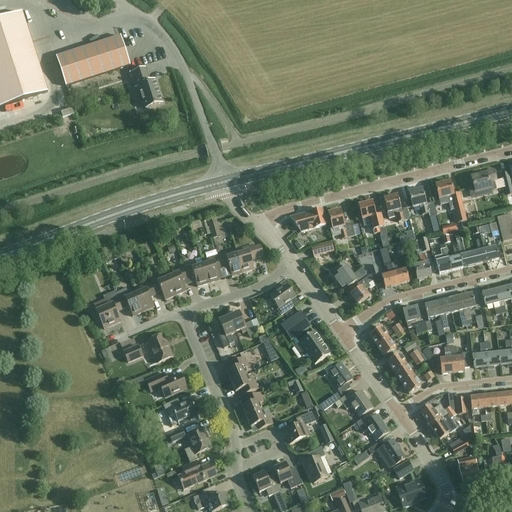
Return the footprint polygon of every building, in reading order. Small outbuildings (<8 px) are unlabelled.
[(0,108),(47,93),(22,13),(0,20),(0,108)] [(65,87),(130,66),(120,37),(56,58),(65,87)] [(145,69),(129,74),(134,88),(138,87),(145,109),(162,104),(155,81),(149,83),(145,69)] [(71,109),(60,112),(62,118),(73,114),(71,109)] [(496,191),(494,182),(496,181),(494,171),(483,174),(484,176),(471,179),(474,193),(490,189),(491,192),(496,191)] [(466,222),(459,193),(453,195),(450,183),(435,187),(438,200),(437,201),(438,205),(448,203),(450,211),(454,211),(457,224),(466,222)] [(506,197),(511,195),(510,185),(503,187),(506,197)] [(408,193),(412,209),(420,207),(422,216),(428,215),(429,219),(436,217),(433,204),(426,205),(422,190),(408,193)] [(397,196),(383,200),(387,214),(388,220),(396,218),(398,223),(409,220),(406,209),(400,210),(397,196)] [(362,221),(370,219),(374,235),(379,234),(378,230),(384,228),(381,217),(375,218),(372,203),(358,207),(362,221)] [(301,233),(326,226),(321,210),(290,218),(301,233)] [(330,231),(331,237),(340,235),(341,241),(354,238),(351,226),(344,227),(340,211),(328,214),(332,230),(330,231)] [(499,225),(510,221),(509,216),(497,219),(499,225)] [(215,217),(207,220),(209,227),(209,228),(211,234),(213,239),(220,237),(217,225),(215,217)] [(499,225),(500,231),(511,227),(510,221),(499,225)] [(200,222),(190,224),(192,232),(202,229),(200,224),(200,222)] [(206,222),(200,224),(202,229),(202,230),(204,236),(211,234),(209,228),(207,228),(206,222)] [(492,239),(499,237),(495,225),(489,226),(492,239)] [(511,227),(500,231),(501,237),(511,234),(511,227)] [(511,240),(511,234),(501,237),(503,243),(511,240)] [(480,237),(481,242),(487,264),(499,261),(496,248),(488,250),(487,248),(489,247),(486,236),(480,237)] [(422,254),(429,252),(426,240),(415,243),(418,251),(421,250),(422,254)] [(463,270),(475,267),(472,254),(465,256),(461,240),(456,241),(457,246),(460,257),(463,270)] [(304,247),(300,241),(295,245),(299,251),(304,247)] [(475,267),(487,264),(481,242),(476,243),(479,252),(472,254),(475,267)] [(334,252),(331,243),(312,248),(314,257),(334,252)] [(254,248),(253,245),(242,249),(243,253),(237,255),(243,274),(254,271),(251,260),(263,257),(260,246),(254,248)] [(403,245),(396,247),(399,257),(405,256),(403,245)] [(451,273),(463,270),(460,257),(457,246),(453,247),(455,258),(449,260),(451,273)] [(442,257),(435,259),(435,261),(436,263),(439,276),(451,273),(449,260),(448,257),(448,256),(446,250),(440,251),(442,257)] [(232,277),(243,274),(237,255),(231,257),(230,252),(219,256),(223,269),(228,267),(232,277)] [(217,271),(223,269),(219,256),(208,259),(209,263),(203,265),(209,284),(220,281),(217,271)] [(421,264),(413,266),(414,270),(417,281),(431,278),(427,259),(425,260),(424,256),(419,257),(420,261),(421,264)] [(197,288),(209,284),(203,265),(197,267),(195,263),(184,267),(188,280),(194,278),(197,288)] [(342,264),(336,269),(339,273),(337,275),(339,276),(336,278),(339,282),(337,284),(342,290),(346,286),(348,288),(355,283),(356,284),(366,276),(361,270),(352,277),(342,264)] [(395,264),(390,265),(397,287),(409,283),(405,271),(398,273),(397,270),(395,264)] [(386,266),(388,275),(381,278),(384,290),(397,287),(390,265),(386,266)] [(176,297),(176,296),(187,292),(182,282),(188,280),(184,267),(172,271),(174,276),(168,278),(176,297)] [(373,282),(375,287),(381,285),(375,267),(369,268),(371,276),(373,282)] [(367,278),(346,293),(349,298),(351,296),(357,306),(369,298),(365,292),(370,288),(368,286),(373,282),(371,276),(367,278)] [(165,301),(176,297),(168,278),(162,281),(160,277),(149,281),(150,283),(155,294),(160,291),(165,301)] [(150,298),(154,296),(156,296),(155,294),(150,283),(139,288),(141,292),(135,295),(143,313),(154,308),(150,298)] [(295,298),(294,296),(286,286),(270,297),(271,298),(279,310),(277,311),(281,317),(294,307),(290,302),(295,298)] [(132,318),(143,313),(135,295),(129,297),(126,289),(115,294),(122,310),(128,308),(132,318)] [(498,304),(510,301),(507,289),(495,292),(498,304)] [(495,292),(482,295),(485,307),(493,306),(495,316),(500,314),(499,307),(498,304),(495,292)] [(122,310),(115,294),(115,293),(103,297),(107,307),(96,312),(104,330),(120,323),(116,313),(122,310)] [(267,293),(262,297),(266,301),(271,298),(270,297),(267,293)] [(475,309),(472,296),(472,295),(460,298),(463,312),(466,321),(471,320),(469,311),(475,309)] [(466,321),(463,312),(460,298),(448,301),(452,315),(458,313),(462,328),(467,327),(467,325),(466,321)] [(445,316),(452,315),(448,301),(436,304),(440,318),(440,321),(443,331),(448,329),(445,316)] [(427,321),(440,318),(436,304),(424,307),(427,321)] [(427,333),(427,332),(424,323),(420,324),(416,309),(402,313),(407,330),(415,328),(416,336),(427,333)] [(239,313),(229,317),(236,333),(241,331),(242,335),(247,333),(249,338),(256,335),(251,322),(244,325),(239,313)] [(291,342),(311,328),(300,313),(281,327),(291,342)] [(230,336),(236,333),(229,317),(218,322),(224,334),(218,336),(223,347),(224,349),(230,347),(229,345),(234,344),(230,336)] [(398,325),(391,329),(395,335),(402,330),(398,325)] [(369,336),(376,347),(388,339),(381,328),(369,336)] [(465,329),(456,329),(456,341),(466,341),(465,329)] [(402,330),(395,335),(399,340),(405,335),(402,330)] [(314,366),(330,356),(314,333),(299,343),(314,366)] [(157,365),(172,358),(162,336),(147,343),(157,365)] [(388,339),(376,347),(384,358),(396,350),(388,339)] [(414,353),(410,356),(413,361),(420,357),(419,356),(422,354),(413,341),(403,348),(407,353),(412,350),(414,353)] [(485,351),(485,344),(479,344),(481,357),(473,357),(474,370),(481,369),(481,372),(488,371),(486,356),(485,351)] [(128,364),(142,357),(138,347),(123,353),(128,364)] [(223,347),(217,350),(222,361),(222,362),(228,359),(224,349),(223,347)] [(108,348),(101,351),(104,358),(111,355),(108,348)] [(441,376),(453,375),(450,348),(445,349),(446,360),(439,361),(441,376)] [(455,348),(450,348),(451,359),(453,375),(464,374),(464,369),(469,369),(468,355),(462,355),(462,358),(456,359),(455,348)] [(430,365),(436,361),(428,349),(422,353),(430,365)] [(506,354),(499,355),(500,367),(506,367),(507,369),(511,368),(511,360),(511,353),(506,354)] [(387,363),(394,374),(406,366),(399,355),(387,363)] [(491,355),(486,356),(488,371),(493,370),(493,368),(500,367),(499,355),(491,355)] [(420,357),(413,361),(417,366),(423,362),(420,357)] [(231,383),(247,376),(244,369),(248,367),(244,358),(230,364),(232,370),(226,372),(231,383)] [(346,384),(352,380),(347,373),(341,365),(329,374),(340,389),(338,391),(341,395),(349,389),(346,384)] [(394,374),(401,385),(413,376),(406,366),(394,374)] [(434,378),(430,373),(424,378),(427,383),(434,378)] [(165,398),(186,390),(180,376),(166,381),(163,374),(146,382),(151,393),(161,389),(165,398)] [(249,382),(247,376),(231,383),(235,393),(241,390),(243,396),(258,390),(254,380),(249,382)] [(413,376),(401,385),(408,396),(421,387),(413,376)] [(142,378),(133,381),(136,388),(145,385),(142,378)] [(360,418),(373,409),(361,392),(353,398),(350,394),(340,401),(346,410),(352,407),(360,418)] [(246,418),(262,411),(259,405),(264,403),(260,393),(245,400),(247,405),(242,408),(246,418)] [(306,393),(301,395),(306,409),(312,407),(306,393)] [(336,395),(328,400),(331,405),(339,399),(336,395)] [(498,408),(511,406),(510,395),(497,396),(498,408)] [(485,409),(498,408),(497,396),(483,397),(485,409)] [(485,409),(483,397),(470,399),(471,411),(485,409)] [(190,421),(198,417),(191,402),(181,407),(178,400),(163,407),(167,417),(168,416),(172,425),(177,423),(189,418),(190,421)] [(452,412),(453,412),(455,417),(465,416),(464,400),(456,400),(457,409),(452,412)] [(429,407),(420,413),(430,427),(446,416),(443,412),(440,406),(434,410),(432,411),(429,407)] [(450,408),(443,412),(446,416),(453,412),(452,412),(450,408)] [(265,418),(262,411),(246,418),(251,428),(256,426),(259,431),(273,425),(269,416),(265,418)] [(439,441),(448,435),(456,430),(450,420),(456,417),(455,417),(453,412),(446,416),(430,427),(439,441)] [(305,427),(316,423),(311,413),(296,420),(298,425),(285,431),(290,441),(288,442),(289,446),(309,437),(305,427)] [(376,442),(389,433),(378,416),(369,422),(366,417),(356,424),(363,434),(368,430),(376,442)] [(326,426),(319,429),(321,434),(329,431),(326,426)] [(197,455),(211,449),(203,429),(186,436),(191,447),(184,450),(191,464),(199,460),(197,455)] [(172,444),(185,438),(182,431),(169,437),(172,444)] [(465,437),(449,447),(451,450),(452,449),(458,446),(465,442),(467,441),(468,441),(465,437)] [(389,470),(405,459),(393,441),(385,446),(382,441),(368,451),(371,455),(377,452),(389,470)] [(469,448),(465,442),(458,446),(452,449),(455,455),(469,448)] [(340,447),(336,449),(341,457),(344,455),(340,447)] [(485,473),(490,472),(491,478),(507,475),(506,472),(510,471),(509,466),(505,467),(504,464),(503,459),(502,459),(501,452),(498,447),(493,448),(496,453),(497,460),(483,462),(485,473)] [(319,459),(325,457),(321,449),(307,455),(310,461),(305,464),(314,484),(327,478),(319,459)] [(462,484),(479,480),(474,457),(457,461),(462,484)] [(399,480),(413,472),(407,461),(393,470),(399,480)] [(184,474),(171,480),(177,493),(191,487),(198,485),(217,477),(211,463),(199,468),(197,462),(182,468),(184,474)] [(290,490),(302,485),(295,468),(289,471),(286,464),(274,469),(280,485),(287,482),(290,490)] [(269,498),(280,493),(272,476),(267,479),(265,473),(253,478),(259,494),(266,491),(269,498)] [(412,503),(426,499),(420,481),(404,487),(405,490),(398,492),(403,508),(412,505),(412,503)] [(342,490),(335,494),(338,499),(344,496),(342,490)] [(211,511),(216,511),(230,506),(224,493),(211,499),(208,492),(193,499),(199,511),(209,507),(211,511)] [(385,511),(380,497),(367,502),(365,497),(352,502),(355,511),(361,510),(361,511),(385,511)] [(167,498),(160,500),(162,507),(169,505),(167,498)] [(348,511),(343,500),(336,503),(340,511),(337,511),(348,511)]
